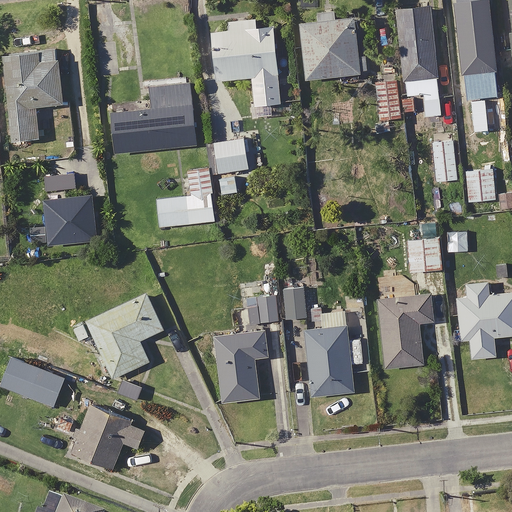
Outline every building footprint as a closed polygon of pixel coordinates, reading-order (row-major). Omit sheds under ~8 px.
[(503,96),(493,0),(460,0),(470,99),(503,96)] [(421,97),(425,97),(425,101),(428,101),(445,100),(439,9),(401,11),(405,80),(411,80),(412,98),(421,97)] [(311,81),(371,75),(366,19),(340,22),(339,11),(304,14),(311,81)] [(263,30),(262,19),(234,23),(235,31),(217,33),(223,83),(254,79),(258,110),(287,106),(283,78),(289,77),(283,28),(263,30)] [(71,107),(65,51),(11,57),(20,143),(46,141),(43,110),(71,107)] [(401,81),(379,82),(382,121),(403,120),(401,81)] [(201,146),(194,84),(154,88),(156,109),(116,113),(121,155),(201,146)] [(489,102),(462,103),(464,135),(491,133),(489,102)] [(212,168),(213,174),(253,170),(250,139),(217,143),(218,153),(211,153),(212,168)] [(461,181),(458,139),(436,141),(439,183),(461,181)] [(213,174),(212,168),(190,170),(192,194),(161,197),(164,228),(218,223),(213,174)] [(495,193),(494,170),(469,171),(470,195),(495,193)] [(241,193),(239,176),(223,178),(225,195),(241,193)] [(444,271),(440,228),(411,230),(414,274),(444,271)] [(511,294),(493,294),(493,284),(471,284),(471,297),(461,297),(461,342),(473,342),(473,360),(498,360),(498,339),(511,338),(511,294)] [(439,322),(436,294),(406,297),(405,289),(390,291),(391,299),(383,300),(390,369),(429,365),(424,324),(439,322)] [(308,319),(307,290),(287,291),(288,320),(308,319)] [(107,354),(103,356),(109,368),(113,366),(120,381),(159,362),(149,342),(170,331),(150,291),(90,320),(107,354)] [(284,321),(281,292),(249,295),(252,324),(284,321)] [(369,371),(364,306),(332,309),(334,329),(310,331),(316,398),(357,394),(355,372),(369,371)] [(96,339),(88,322),(76,328),(84,345),(96,339)] [(270,358),(267,331),(219,338),(228,403),(265,398),(260,359),(270,358)] [(71,381),(16,360),(6,386),(60,407),(71,381)] [(89,427),(81,424),(76,438),(84,441),(79,453),(121,471),(132,444),(145,449),(153,431),(98,408),(89,427)] [(76,438),(81,424),(64,417),(59,430),(76,438)] [(46,511),(93,511),(76,506),(52,497),(46,511)]
